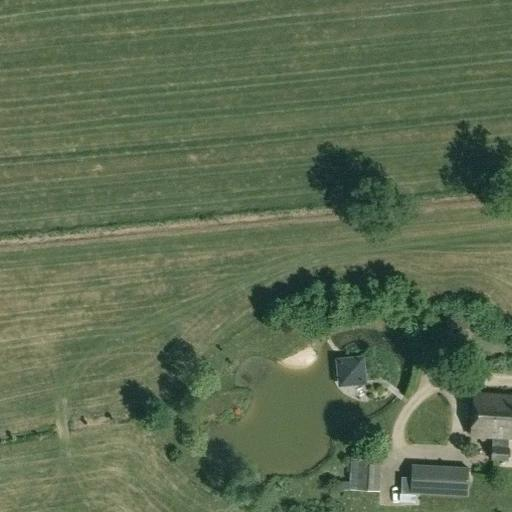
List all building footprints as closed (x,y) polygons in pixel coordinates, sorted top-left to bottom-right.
[(469,318),(446,316),(445,322),(449,322),(447,340),(467,341),(469,318)] [(511,396),(475,395),(472,436),(492,437),(490,461),(507,463),(508,438),(511,438),(511,396)] [(410,494),(467,496),(468,467),(411,465),(410,494)] [(379,475),(351,474),(351,492),(379,493),(379,475)] [(415,495),(399,494),(399,502),(415,503),(415,495)]
